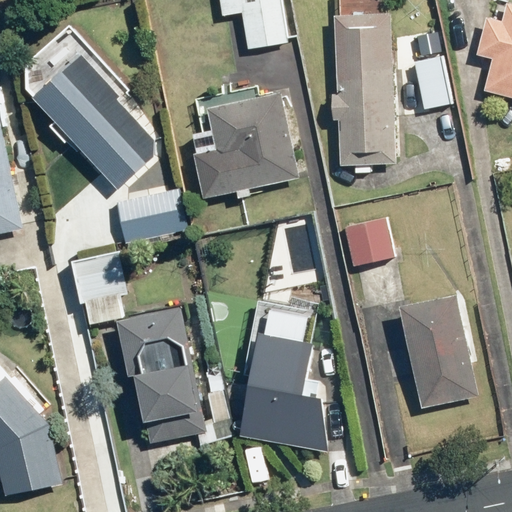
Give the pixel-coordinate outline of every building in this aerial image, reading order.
[(255,47),(295,41),(287,0),(227,0),(229,14),(249,11),(255,47)] [(348,164),(405,162),(400,10),(366,11),(366,5),(353,5),(353,12),(343,13),(346,91),(341,91),(342,118),(347,118),(348,164)] [(492,89),(511,93),(511,11),(510,18),(495,14),(485,53),(500,57),(492,89)] [(450,55),(421,61),(430,107),(458,102),(450,55)] [(82,60),(44,94),(127,187),(166,153),(82,60)] [(0,233),(32,227),(0,61),(0,233)] [(204,151),(213,196),(246,189),(247,196),(260,193),(258,186),(308,176),(290,89),(217,105),(221,127),(202,131),(206,150),(204,151)] [(185,187),(123,200),(132,242),(194,229),(185,187)] [(393,213),(351,222),(360,265),(403,256),(393,213)] [(131,251),(83,259),(94,322),(134,315),(131,292),(137,291),(131,251)] [(334,279),(309,275),(306,300),(331,304),(334,279)] [(419,346),(430,405),(487,395),(468,291),(411,302),(416,330),(411,331),(414,347),(419,346)] [(249,434),(335,450),(335,396),(314,392),(325,340),(316,339),(321,312),(283,305),(279,329),(270,327),(249,434)] [(196,307),(128,319),(138,369),(149,367),(159,419),(215,409),(196,307)] [(20,371),(17,374),(0,353),(0,437),(7,445),(14,490),(71,481),(61,418),(20,371)]
